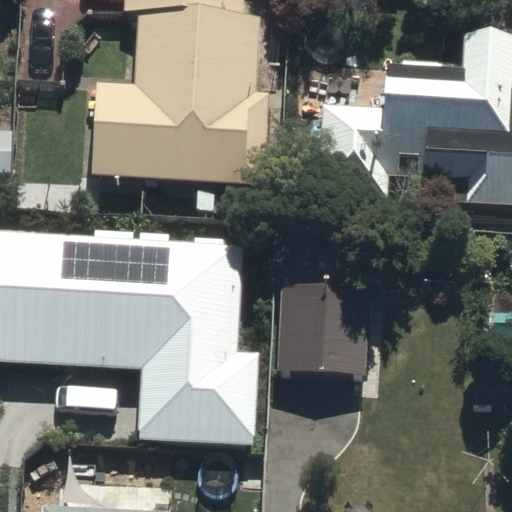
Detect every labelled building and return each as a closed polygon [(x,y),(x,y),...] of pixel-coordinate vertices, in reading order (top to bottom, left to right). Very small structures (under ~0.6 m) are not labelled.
[(126,0),(126,17),(138,17),(135,92),(96,90),(91,183),(267,191),(271,99),(257,98),(260,23),(244,23),(245,0),(126,0)] [(511,53),(458,53),(457,70),(383,68),(382,110),(318,108),(316,210),(511,213),(511,53)] [(14,137),(0,135),(0,181),(12,182),(14,137)] [(244,256),(0,240),(0,370),(142,379),(138,445),(252,453),(258,362),(238,360),(244,256)] [(373,296),(280,293),(278,380),(370,383),(373,296)]
